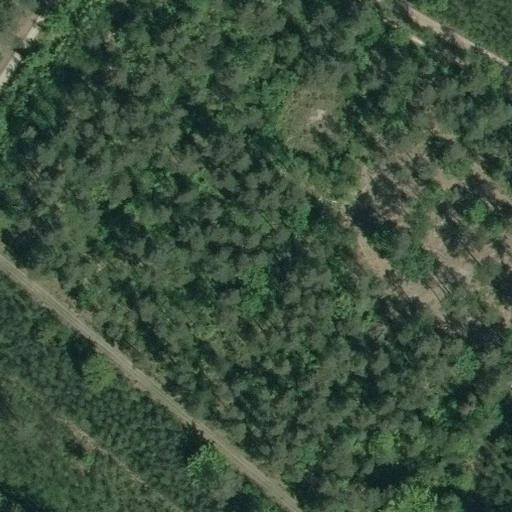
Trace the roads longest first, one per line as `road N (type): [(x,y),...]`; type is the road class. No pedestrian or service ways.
road 1 (track): [(0,260),(303,511)]
road 2 (track): [(511,74),(382,0)]
